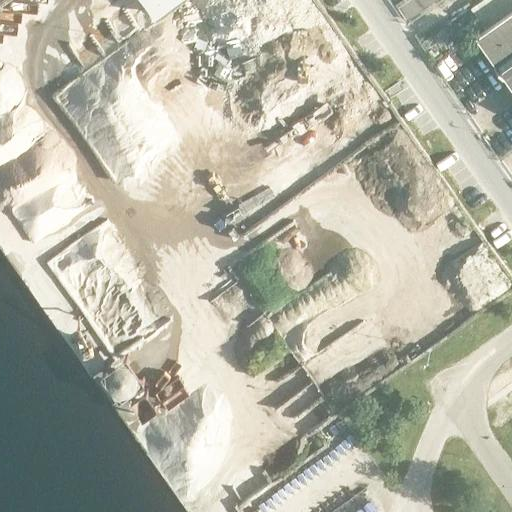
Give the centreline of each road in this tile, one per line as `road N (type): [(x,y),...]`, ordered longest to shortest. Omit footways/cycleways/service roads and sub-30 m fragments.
road 1 (unknown): [(42,0),(26,25),(23,70),(106,182),(156,218),(176,219),(194,209),(223,163)]
road 2 (unclassified): [(511,208),(365,0)]
road 3 (unclassified): [(511,485),(473,430),(466,404),(480,364),(511,340)]
